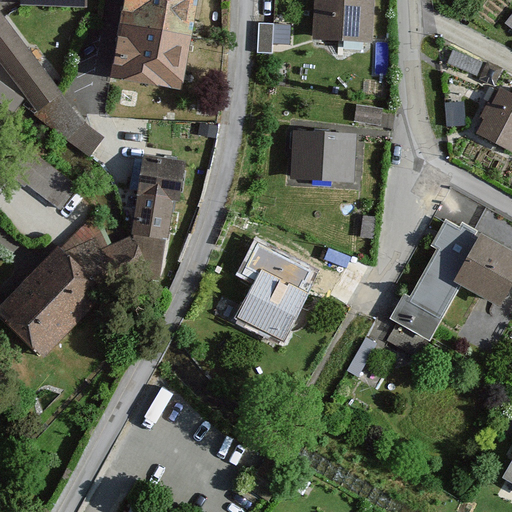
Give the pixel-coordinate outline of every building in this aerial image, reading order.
[(90,0),(18,0),(19,9),(91,12),(90,0)] [(189,0),(119,0),(107,77),(181,91),(189,0)] [(374,0),(316,0),(316,44),(373,45),(374,0)] [(0,10),(0,71),(34,119),(59,93),(0,10)] [(261,49),(277,49),(278,36),(291,37),(292,22),(262,21),(261,49)] [(511,97),(496,90),(477,133),(511,148),(511,97)] [(355,136),(295,132),(292,181),(353,185),(355,136)] [(186,160),(140,158),(134,240),(132,264),(131,278),(161,276),(186,160)] [(458,228),(446,221),(431,245),(438,249),(411,297),(405,294),(392,318),(429,339),(461,284),(499,306),(511,283),(511,251),(482,235),(479,239),(474,236),(478,230),(462,221),(458,228)] [(134,240),(77,265),(98,288),(132,264),(134,240)] [(60,248),(0,305),(0,316),(41,360),(107,297),(98,288),(77,265),(60,248)] [(299,275),(269,259),(238,318),(283,342),(308,295),(293,287),(299,275)]
